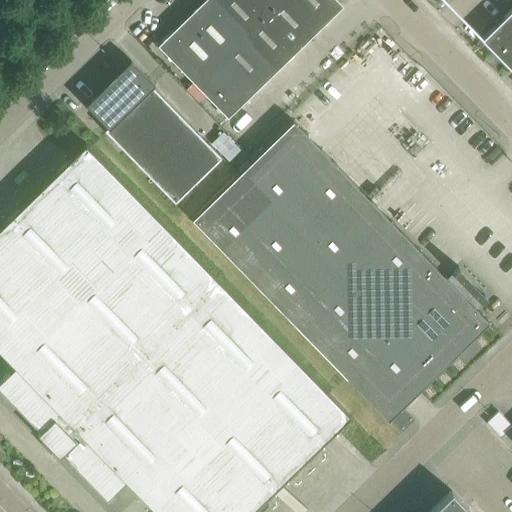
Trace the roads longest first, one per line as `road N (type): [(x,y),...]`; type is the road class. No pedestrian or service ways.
road 1 (unclassified): [(348,511),(511,351)]
road 2 (unclassified): [(0,127),(131,0)]
road 3 (unclassified): [(511,123),(388,0)]
